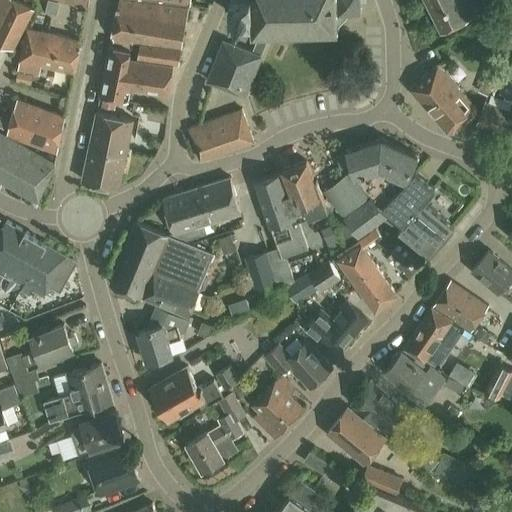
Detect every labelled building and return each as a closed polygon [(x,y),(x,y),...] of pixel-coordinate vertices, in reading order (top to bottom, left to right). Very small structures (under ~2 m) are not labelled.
[(0,0),(0,41),(12,48),(33,6),(19,0),(0,0)] [(76,4),(87,6),(88,0),(50,0),(48,8),(74,14),(76,4)] [(190,4),(161,0),(119,0),(112,35),(114,36),(113,43),(131,47),(133,39),(142,40),(137,56),(178,63),(189,5),(190,4)] [(231,0),(232,15),(251,14),(252,16),(253,16),(254,28),(252,28),(252,30),(254,30),(254,32),(257,32),(257,30),(258,30),(258,37),(253,50),(262,55),(269,37),(269,30),(270,30),(270,32),(273,32),(273,30),(286,30),(286,31),(289,31),(289,30),(302,29),(302,31),(305,31),(305,29),(318,29),(318,30),(321,30),(321,29),(335,28),(335,30),(337,30),(337,28),(339,28),(339,26),(338,26),(350,13),(355,13),(355,14),(356,14),(356,13),(359,13),(360,14),(361,13),(360,0),(231,0)] [(425,0),(442,32),(480,12),(474,0),(425,0)] [(40,64),(73,71),(80,38),(27,27),(17,69),(38,74),(40,64)] [(262,55),(253,50),(223,39),(216,58),(207,79),(246,94),(262,55)] [(110,44),(100,94),(128,100),(131,88),(169,94),(173,66),(129,57),(131,48),(110,44)] [(511,62),(501,91),(511,95),(511,62)] [(478,110),(438,64),(410,88),(448,131),(453,131),(456,128),(458,131),(464,125),(462,123),(478,110)] [(64,115),(16,98),(6,133),(56,152),(64,115)] [(511,136),(511,103),(508,110),(485,101),(477,123),(511,136)] [(201,159),(253,140),(241,108),(189,128),(201,159)] [(96,110),(89,145),(103,149),(105,139),(110,140),(111,135),(129,139),(133,118),(96,110)] [(9,120),(0,115),(0,126),(4,128),(9,120)] [(0,178),(37,200),(54,162),(0,131),(0,178)] [(81,180),(119,188),(129,139),(111,135),(110,140),(105,139),(103,149),(89,145),(81,180)] [(418,155),(383,137),(348,149),(356,173),(382,206),(384,203),(406,180),(418,155)] [(281,171),(294,193),(306,213),(309,213),(310,215),(329,208),(317,178),(314,178),(306,160),(283,168),(284,170),(281,171)] [(256,179),(264,202),(271,225),(272,225),(282,257),(308,248),(298,216),(306,213),(294,193),(281,171),(256,179)] [(435,187),(416,171),(383,205),(405,223),(400,229),(431,254),(455,225),(425,201),(435,187)] [(356,173),(330,193),(360,234),(377,223),(386,216),(381,208),(382,206),(356,173)] [(193,188),(204,223),(241,212),(231,176),(193,188)] [(174,230),(168,232),(185,239),(206,233),(204,223),(193,188),(164,197),(174,230)] [(214,251),(185,239),(168,232),(137,219),(110,282),(188,313),(199,286),(204,286),(208,275),(205,271),(214,251)] [(77,260),(7,221),(0,232),(0,280),(1,281),(6,272),(24,283),(21,288),(30,293),(33,288),(45,294),(50,283),(61,289),(77,260)] [(377,223),(360,234),(338,250),(341,255),(340,256),(355,277),(375,261),(364,245),(376,237),(386,230),(377,223)] [(386,230),(376,237),(392,251),(389,254),(398,263),(401,259),(414,269),(421,261),(386,230)] [(220,239),(228,265),(244,260),(237,234),(220,239)] [(327,239),(331,250),(344,245),(339,234),(327,239)] [(511,281),(511,279),(511,266),(489,247),(472,267),(498,289),(508,278),(511,281)] [(277,288),(271,267),(266,251),(246,257),(257,294),(277,288)] [(321,288),(340,276),(328,258),(286,284),(299,305),(322,291),(321,288)] [(271,267),(277,288),(292,279),(288,261),(271,267)] [(396,291),(375,261),(355,277),(376,306),(396,291)] [(451,278),(434,303),(472,330),(489,304),(451,278)] [(345,343),(368,316),(348,299),(325,326),(345,343)] [(466,327),(432,304),(404,344),(424,358),(425,356),(439,366),(448,352),(463,331),(466,327)] [(184,330),(189,318),(156,305),(146,327),(138,329),(148,360),(172,352),(168,340),(181,335),(180,332),(184,330)] [(202,321),(198,333),(205,335),(218,327),(202,321)] [(72,331),(69,332),(66,323),(52,328),(51,324),(39,329),(40,332),(33,335),(38,349),(24,355),(28,365),(42,360),(43,361),(75,348),(75,346),(78,345),(79,341),(76,332),(72,331)] [(289,364),(310,385),(332,364),(307,338),(290,355),(277,342),(264,355),(281,373),(289,364)] [(0,370),(9,367),(0,344),(0,370)] [(426,368),(402,348),(400,350),(396,350),(392,355),(392,359),(385,368),(422,401),(444,376),(430,364),(426,368)] [(511,366),(499,359),(488,381),(484,388),(498,395),(511,369),(511,366)] [(114,400),(102,362),(68,372),(74,390),(45,399),(51,419),(114,400)] [(224,387),(238,379),(230,364),(216,371),(224,387)] [(198,386),(187,366),(150,386),(168,419),(179,413),(180,415),(192,408),(191,406),(198,402),(200,405),(222,394),(213,378),(198,386)] [(274,437),(304,407),(290,393),(296,387),(281,373),(252,402),(258,408),(252,415),(274,437)] [(352,398),(379,421),(388,428),(397,417),(400,419),(403,420),(407,419),(409,417),(409,413),(408,410),(405,408),(407,406),(371,376),(352,398)] [(15,383),(0,389),(0,429),(10,426),(4,408),(22,401),(15,383)] [(231,437),(242,430),(234,417),(243,412),(231,391),(218,398),(226,412),(218,417),(221,423),(208,431),(206,429),(187,440),(203,468),(207,465),(209,469),(221,462),(219,458),(223,456),(229,452),(233,446),(232,440),(231,437)] [(348,403),(327,428),(364,459),(385,434),(348,403)] [(92,447),(126,436),(116,408),(82,419),(84,426),(72,430),(79,453),(92,449),(92,447)] [(412,459),(424,444),(414,436),(413,438),(400,428),(391,439),(404,449),(402,451),(412,459)] [(11,441),(0,444),(0,461),(16,457),(11,441)] [(141,479),(140,477),(127,441),(88,455),(101,492),(117,486),(117,487),(141,479)] [(464,484),(471,468),(472,465),(443,452),(435,471),(464,484)] [(348,476),(329,463),(323,473),(342,485),(348,476)] [(395,493),(402,479),(368,464),(362,479),(395,493)] [(301,475),(291,489),(290,489),(273,511),(322,511),(310,502),(317,493),(315,485),(301,475)] [(413,511),(419,504),(371,484),(360,501),(359,500),(351,511),(413,511)] [(84,511),(93,509),(87,494),(54,506),(56,511),(84,511)] [(156,511),(152,503),(131,511),(156,511)]
